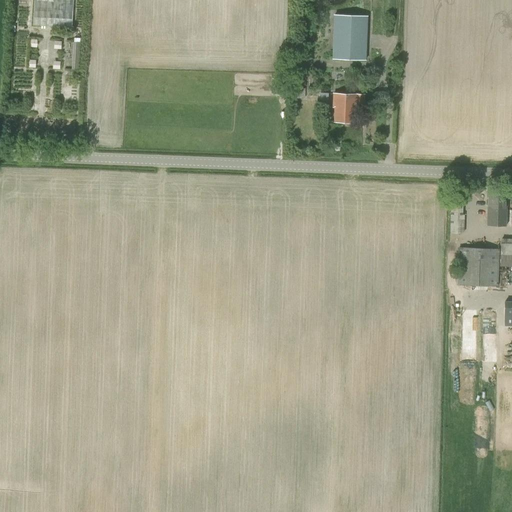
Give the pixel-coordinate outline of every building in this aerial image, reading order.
[(34,0),(33,25),(72,28),(73,0),(34,0)] [(333,16),(332,59),(365,60),(366,17),(333,16)] [(281,97),(305,98),(305,89),(301,88),(303,56),(289,56),(288,80),(282,80),(281,97)] [(333,94),(333,106),(333,122),(353,123),(354,108),(364,108),(364,95),(333,94)] [(487,226),(506,226),(507,193),(488,192),(487,226)] [(451,200),(450,233),(464,234),(464,215),(462,215),(463,200),(451,200)] [(499,267),(511,267),(511,239),(501,239),(499,267)] [(456,285),(498,287),(499,249),(458,248),(456,285)] [(503,327),(511,326),(511,301),(502,302),(503,327)]
